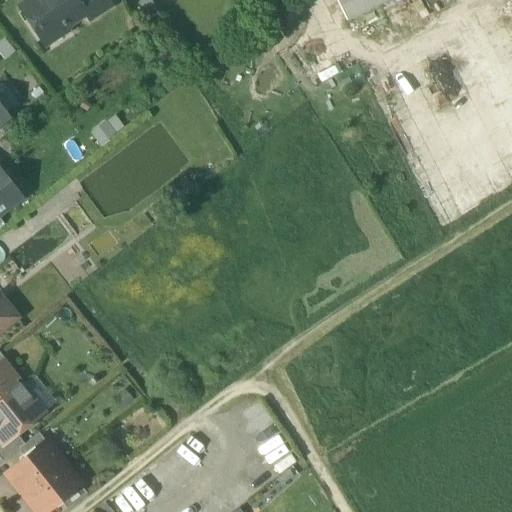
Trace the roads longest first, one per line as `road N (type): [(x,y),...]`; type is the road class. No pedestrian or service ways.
road 1 (track): [(260,368),(511,199)]
road 2 (track): [(78,511),(260,368)]
road 3 (track): [(345,511),(260,368)]
